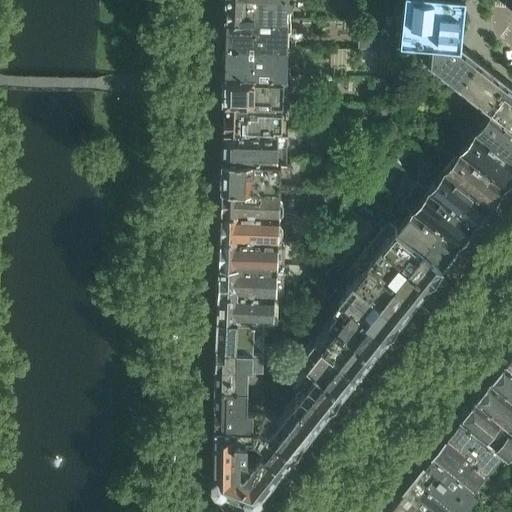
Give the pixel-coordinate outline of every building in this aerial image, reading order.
[(291,0),(226,0),(226,16),(286,17),(287,3),(290,4),(292,2),(291,0)] [(460,45),(464,0),(404,0),(401,39),(403,39),(430,42),(460,45)] [(291,17),(286,17),(226,16),(226,44),(287,45),(287,29),(291,29),(291,17)] [(392,40),(358,38),(358,48),(381,49),(392,49),(392,40)] [(458,83),(477,59),(460,45),(430,42),(429,58),(433,62),(458,83)] [(287,45),(226,44),(225,71),(286,73),(289,73),(289,62),(286,62),(287,45)] [(505,80),(477,59),(458,83),(485,105),(505,80)] [(286,73),(225,71),(224,99),(284,101),(289,101),(289,93),(288,93),(288,90),(285,90),(286,73)] [(426,95),(435,83),(426,76),(417,88),(426,95)] [(511,124),(511,86),(505,80),(485,105),(491,111),(510,126),(511,124)] [(284,101),(224,99),(223,127),(273,129),(273,113),(288,113),(288,110),(284,110),(284,101)] [(379,105),(379,115),(387,115),(393,106),(379,105)] [(511,127),(510,126),(491,111),(475,130),(511,159),(511,127)] [(273,129),(223,127),(222,155),(285,156),(286,129),(273,129)] [(511,175),(511,159),(475,130),(459,149),(504,185),(511,175)] [(457,148),(444,137),(440,142),(452,153),(457,148)] [(504,185),(459,149),(442,169),(488,206),(504,185)] [(285,156),(222,155),(221,183),(278,185),(278,171),(290,171),(291,157),(285,156)] [(488,206),(442,169),(426,189),(472,226),(488,206)] [(472,226),(426,189),(416,181),(401,200),(410,208),(456,245),(472,226)] [(278,185),(221,183),(221,210),(277,211),(281,208),(281,199),(278,197),(278,185)] [(441,264),(395,227),(341,184),(335,208),(374,240),(427,282),(441,264)] [(427,282),(374,240),(335,208),(329,232),(360,257),(413,299),(417,295),(419,296),(426,286),(424,285),(427,282)] [(456,245),(410,208),(395,227),(441,264),(456,245)] [(277,211),(221,210),(220,235),(277,237),(277,235),(281,234),(281,226),(277,224),(277,211)] [(413,299),(360,257),(329,232),(323,254),(352,279),(399,317),(403,312),(405,314),(412,304),(410,302),(413,299)] [(281,251),(277,249),(277,237),(220,235),(219,262),(277,263),(281,260),(281,251)] [(281,276),(281,263),(277,263),(219,262),(218,289),(276,290),(276,276),(281,276)] [(399,317),(352,279),(339,296),(340,297),(385,334),(399,317)] [(276,290),(218,289),(218,316),(264,318),(275,318),(276,290)] [(385,334),(340,297),(332,306),(337,310),(328,320),(370,353),(385,334)] [(264,318),(218,316),(217,344),(263,346),(272,346),(272,334),(263,333),(264,318)] [(370,353),(328,320),(314,338),(355,371),(370,353)] [(355,371),(314,338),(305,347),(313,353),(306,362),(340,390),(355,371)] [(263,346),(217,344),(216,383),(247,384),(248,362),(263,362),(263,346)] [(511,360),(506,355),(504,358),(500,358),(496,363),(496,368),(491,374),(511,391),(511,360)] [(340,390),(306,362),(294,377),(303,385),(291,400),(316,420),(340,390)] [(511,391),(491,374),(485,382),(482,380),(477,386),(480,388),(475,394),(511,423),(511,391)] [(247,405),(247,384),(216,383),(213,472),(211,473),(211,480),(214,485),(221,487),(223,486),(233,490),(246,455),(238,452),(240,435),(253,436),(257,424),(264,406),(247,405)] [(511,443),(511,423),(475,394),(469,402),(465,402),(461,407),(461,411),(460,413),(502,447),(506,450),(511,443)] [(278,417),(264,406),(257,424),(291,451),(316,420),(291,400),(278,417)] [(502,447),(460,413),(459,414),(455,414),(450,420),(451,424),(445,431),(487,465),(502,447)] [(261,489),(291,451),(257,424),(253,436),(264,444),(254,458),(246,455),(233,490),(244,494),(245,496),(251,499),(257,497),(261,492),(261,489)] [(487,465),(445,431),(439,439),(435,439),(430,445),(431,449),(430,449),(472,483),(487,465)] [(477,487),(472,483),(430,449),(423,459),(419,460),(414,465),(414,470),(458,506),(466,496),(469,498),(477,487)] [(452,511),(458,506),(414,470),(413,472),(408,473),(404,478),(404,483),(397,491),(423,511),(452,511)] [(423,511),(397,491),(390,500),(386,501),(382,507),(381,511),(380,511),(423,511)]
